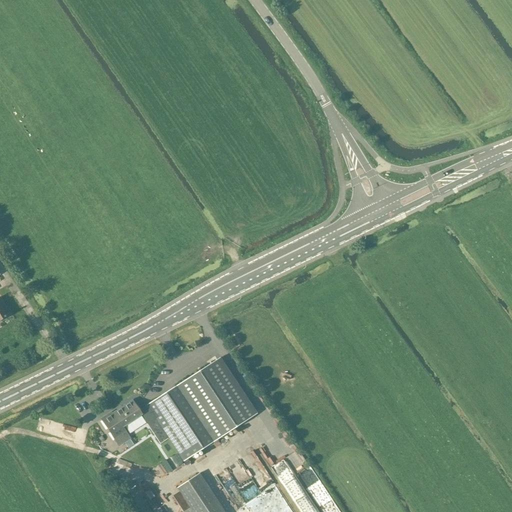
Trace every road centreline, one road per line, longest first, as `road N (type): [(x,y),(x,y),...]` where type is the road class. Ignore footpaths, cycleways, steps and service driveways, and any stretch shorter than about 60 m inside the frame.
road 1 (secondary): [(0,400),(381,216)]
road 2 (tertiary): [(381,216),(335,120),(254,0)]
road 3 (secondary): [(381,216),(511,155)]
